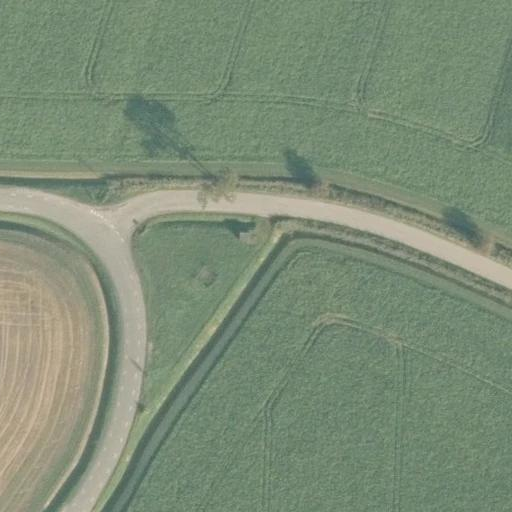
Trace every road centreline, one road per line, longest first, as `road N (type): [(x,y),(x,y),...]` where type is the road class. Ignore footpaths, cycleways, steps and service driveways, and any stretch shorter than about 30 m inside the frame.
road 1 (tertiary): [(511,280),(361,220),(271,203),(155,200),(134,206),(99,236)]
road 2 (secondary): [(77,511),(110,451),(133,343),(121,276),(99,236)]
